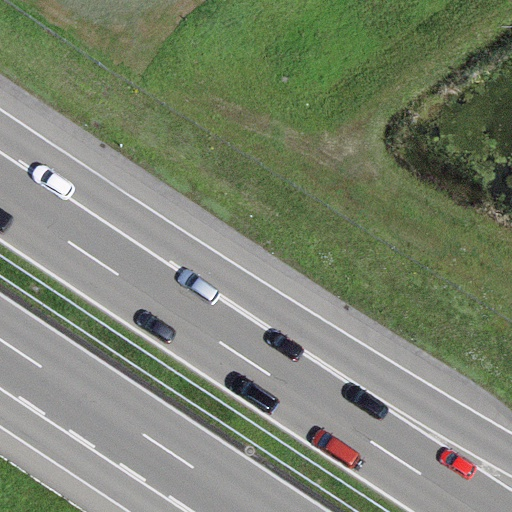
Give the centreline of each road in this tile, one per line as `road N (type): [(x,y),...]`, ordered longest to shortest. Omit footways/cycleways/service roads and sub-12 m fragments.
road 1 (motorway): [(511,458),(17,207)]
road 2 (motorway): [(480,511),(17,207)]
road 3 (motorway): [(0,337),(260,511)]
